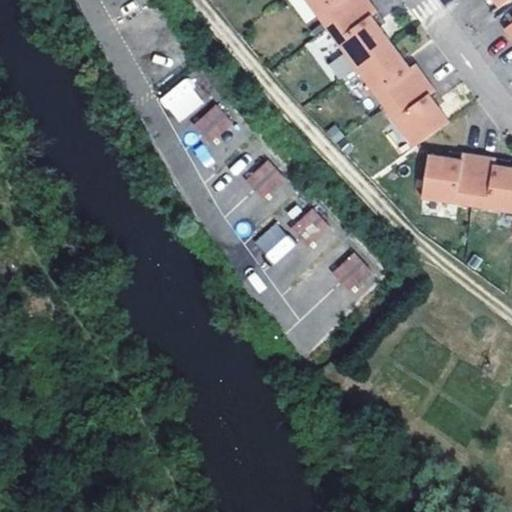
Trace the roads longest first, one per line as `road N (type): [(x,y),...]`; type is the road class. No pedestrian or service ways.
road 1 (track): [(199,0),(364,187),(511,315)]
road 2 (residential): [(419,0),(511,111)]
